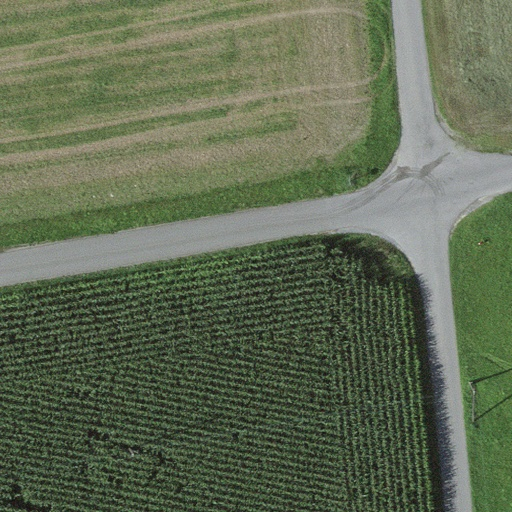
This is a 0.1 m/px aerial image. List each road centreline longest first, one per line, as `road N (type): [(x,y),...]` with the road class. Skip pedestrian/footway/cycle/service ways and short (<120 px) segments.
road 1 (track): [(0,272),(424,205),(511,176)]
road 2 (track): [(453,511),(403,0)]
